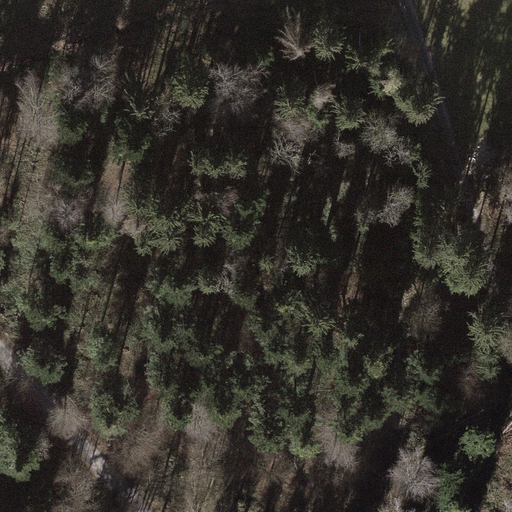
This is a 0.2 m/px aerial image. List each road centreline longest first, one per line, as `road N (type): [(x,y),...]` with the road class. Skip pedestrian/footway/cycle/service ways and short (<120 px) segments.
road 1 (track): [(403,0),(511,321)]
road 2 (track): [(0,347),(147,511)]
